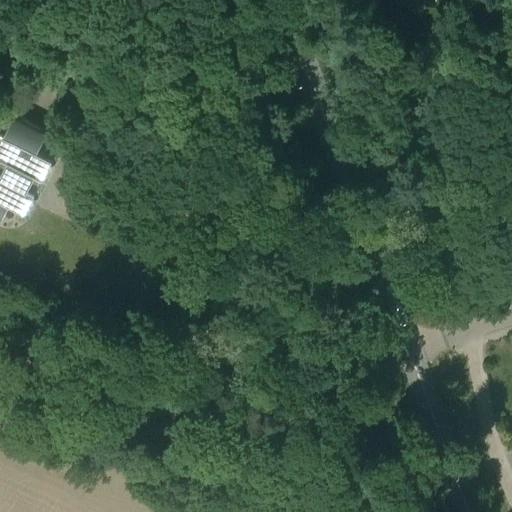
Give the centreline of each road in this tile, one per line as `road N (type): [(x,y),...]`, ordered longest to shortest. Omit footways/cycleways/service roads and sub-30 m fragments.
road 1 (tertiary): [(402,346),(276,0)]
road 2 (tertiary): [(462,511),(402,346)]
